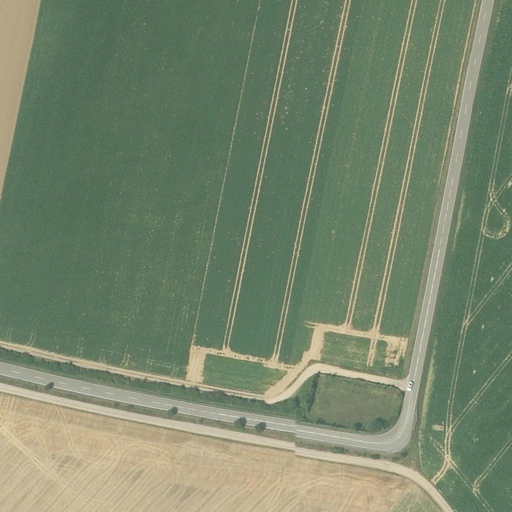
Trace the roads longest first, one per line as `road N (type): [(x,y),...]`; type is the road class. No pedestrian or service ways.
road 1 (tertiary): [(506,0),(409,476),(389,482),(265,458),(0,392)]
road 2 (track): [(421,427),(326,403),(292,432),(272,435),(0,369)]
road 3 (track): [(420,511),(0,412)]
